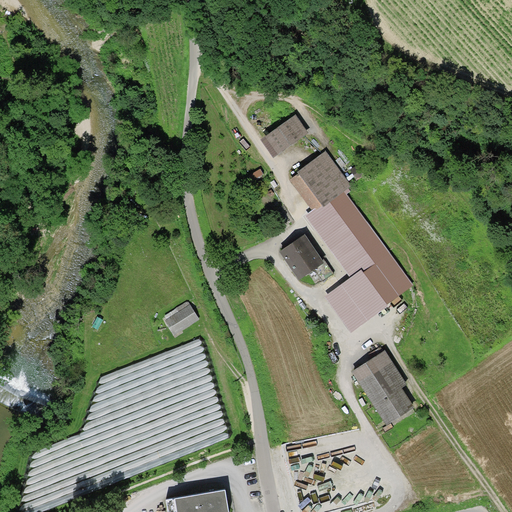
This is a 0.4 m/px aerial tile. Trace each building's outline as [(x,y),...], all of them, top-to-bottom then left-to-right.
[(260,139),(273,158),(309,133),(296,114),(260,139)] [(325,296),(351,332),(388,306),(387,304),(414,285),(347,194),(351,191),(349,188),(352,186),(326,150),(297,172),(298,173),(289,180),(312,210),(305,215),(350,277),(325,296)] [(305,234),(280,252),(289,265),(299,280),(324,262),(305,234)] [(200,319),(188,301),(165,316),(167,319),(164,320),(174,335),(200,319)] [(407,385),(385,350),(351,371),(373,406),(402,388),(407,385)] [(402,388),(373,406),(386,425),(414,407),(402,388)] [(229,511),(225,490),(166,500),(168,511),(229,511)]
